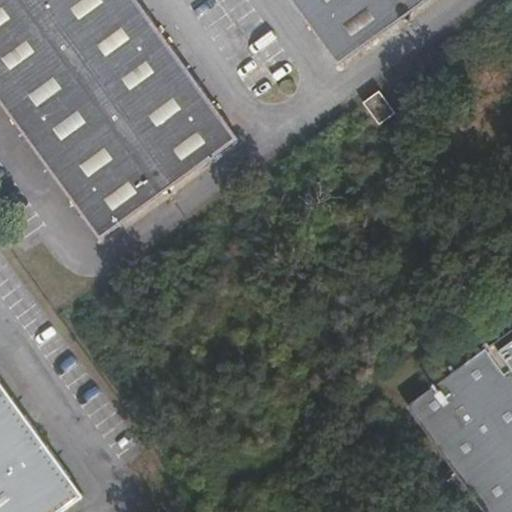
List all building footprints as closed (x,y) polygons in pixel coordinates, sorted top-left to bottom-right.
[(137,0),(0,0),(0,102),(95,234),(234,133),(137,0)] [(290,0),(335,62),(421,0),(290,0)] [(393,107),(378,86),(360,98),(375,120),(393,107)] [(511,511),(511,328),(408,404),(488,511),(511,511)] [(0,511),(62,511),(85,496),(0,379),(0,511)]
